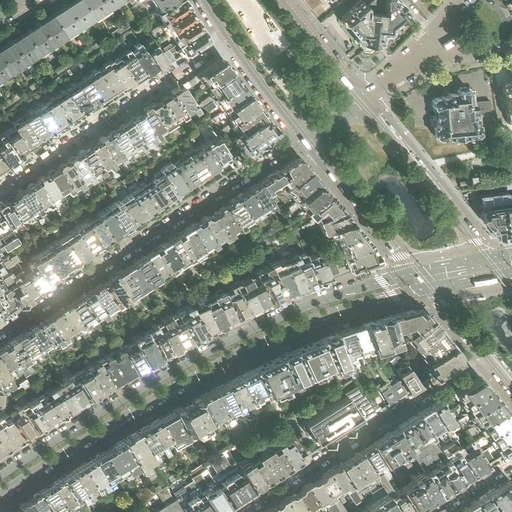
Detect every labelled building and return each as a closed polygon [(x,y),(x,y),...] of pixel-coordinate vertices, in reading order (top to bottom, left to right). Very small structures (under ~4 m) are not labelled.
[(92,17),(80,0),(74,0),(52,15),(65,35),(77,27),(78,29),(81,28),(80,25),(92,17)] [(118,0),(80,0),(92,17),(105,9),(106,11),(109,10),(107,7),(118,0)] [(174,0),(135,0),(137,3),(138,2),(140,5),(148,0),(149,2),(151,0),(153,0),(159,10),(174,0)] [(163,24),(187,8),(187,7),(188,7),(188,4),(186,0),(183,0),(174,0),(159,10),(156,12),(163,22),(162,23),(163,24)] [(381,34),(383,14),(372,1),(366,7),(360,0),(350,9),(352,11),(349,14),(347,11),(339,17),(339,18),(340,19),(340,20),(340,22),(341,23),(343,24),(345,25),(346,25),(356,37),(355,40),(358,44),(361,44),(363,47),(368,47),(371,45),(376,45),(377,41),(380,42),(381,34)] [(407,15),(401,8),(402,7),(399,3),(398,4),(394,0),(373,0),(372,1),(383,14),(381,34),(387,35),(391,32),(391,28),(399,21),(401,21),(405,18),(406,15),(407,15)] [(169,33),(194,17),(187,8),(163,24),(169,33)] [(65,35),(52,15),(23,33),(37,53),(49,45),(51,47),(54,45),(52,43),(65,35)] [(135,23),(130,15),(125,18),(130,26),(135,23)] [(176,44),(201,28),(198,24),(199,21),(197,18),(194,17),(169,33),(176,44)] [(121,32),(129,27),(126,22),(118,28),(121,32)] [(153,29),(149,22),(143,26),(147,33),(151,30),(153,29)] [(121,32),(118,28),(109,34),(112,38),(121,32)] [(183,55),(206,40),(206,39),(207,35),(205,32),(203,32),(201,28),(176,44),(172,47),(165,52),(163,53),(170,63),(175,60),(172,56),(171,54),(179,49),(183,55)] [(37,53),(23,33),(0,48),(0,56),(9,71),(22,63),(23,65),(26,64),(24,61),(37,53)] [(167,62),(161,54),(150,38),(145,41),(147,44),(142,48),(154,68),(156,70),(159,70),(162,68),(163,65),(167,62)] [(93,50),(103,43),(101,39),(91,46),(93,50)] [(154,68),(142,48),(139,43),(134,46),(135,49),(130,52),(143,73),(144,74),(147,75),(150,73),(151,70),(154,68)] [(165,52),(172,47),(170,43),(163,48),(165,52)] [(93,50),(91,46),(83,50),(86,55),(93,50)] [(143,73),(130,52),(128,50),(124,53),(124,54),(118,58),(133,80),(136,81),(139,79),(140,76),(143,73)] [(0,76),(9,71),(0,56),(0,76)] [(66,68),(74,63),(71,58),(63,64),(66,68)] [(133,80),(118,58),(112,62),(112,60),(106,63),(121,85),(122,87),(126,85),(133,80)] [(207,87),(231,69),(225,62),(224,62),(222,60),(219,59),(196,74),(200,81),(202,80),(207,87)] [(121,85),(106,63),(105,62),(101,64),(102,66),(96,70),(110,92),(113,93),(117,90),(117,88),(121,85)] [(66,68),(63,64),(54,70),(57,74),(66,68)] [(110,92),(96,70),(95,68),(91,71),(91,73),(85,77),(100,99),(103,100),(106,97),(107,95),(107,94),(110,92)] [(203,106),(239,81),(236,77),(231,69),(207,87),(210,92),(209,93),(210,95),(200,103),(203,106)] [(100,99),(85,77),(84,75),(79,78),(80,80),(75,83),(89,106),(92,107),(96,104),(96,102),(96,101),(100,99)] [(185,89),(198,81),(195,75),(182,84),(185,89)] [(39,86),(47,80),(44,76),(36,82),(39,86)] [(511,80),(511,81),(510,82),(501,83),(503,96),(500,96),(502,108),(505,107),(508,123),(511,122),(511,80)] [(223,110),(247,93),(242,85),(239,81),(203,106),(202,107),(203,107),(198,110),(202,115),(217,104),(217,105),(219,103),(223,110)] [(39,86),(36,82),(28,87),(31,91),(39,86)] [(89,106),(75,83),(74,82),(69,85),(70,86),(64,90),(75,108),(78,113),(79,113),(81,114),(85,111),(86,108),(85,108),(89,106)] [(197,108),(185,89),(182,84),(170,92),(171,94),(183,111),(189,107),(192,112),(197,108)] [(490,115),(489,100),(476,101),(476,103),(474,103),(471,103),(471,102),(469,102),(468,90),(467,90),(465,87),(459,88),(458,90),(457,90),(457,93),(448,93),(446,94),(445,94),(444,95),(444,97),(434,98),(432,100),(432,108),(435,109),(436,126),(434,128),(435,137),(437,138),(450,137),(450,139),(451,139),(451,140),(463,139),(463,138),(463,136),(466,136),(476,135),(478,133),(477,123),(479,123),(479,116),(490,115)] [(75,108),(64,90),(63,89),(59,91),(60,93),(53,97),(61,109),(68,120),(71,120),(74,118),(75,115),(78,113),(75,108)] [(250,108),(256,104),(247,93),(223,110),(228,116),(226,118),(230,123),(250,108)] [(11,104),(20,98),(17,94),(9,100),(11,104)] [(185,115),(183,111),(171,94),(168,96),(165,95),(159,99),(160,101),(165,108),(174,123),(185,115)] [(61,109),(53,97),(53,96),(48,99),(49,100),(43,104),(57,127),(58,127),(60,127),(64,125),(64,122),(68,120),(61,109)] [(11,104),(9,100),(1,105),(4,109),(11,104)] [(174,123),(165,108),(160,101),(157,103),(154,102),(148,106),(150,108),(163,130),(174,123)] [(57,127),(43,104),(42,103),(38,106),(38,107),(32,111),(47,133),(47,134),(50,134),(53,132),(54,129),(57,127)] [(240,133),(264,115),(258,107),(258,108),(256,104),(250,108),(230,123),(234,128),(236,126),(240,133)] [(163,130),(150,108),(148,106),(141,110),(142,111),(138,113),(139,114),(138,114),(154,138),(159,135),(158,133),(163,130)] [(47,133),(32,111),(31,109),(26,112),(28,116),(23,120),(37,142),(43,138),(42,138),(43,136),(47,133)] [(154,138),(138,114),(135,116),(133,116),(129,118),(129,121),(128,121),(143,143),(149,140),(149,141),(154,138)] [(266,138),(276,131),(276,130),(270,122),(269,123),(264,116),(265,116),(264,115),(240,133),(237,135),(237,136),(224,146),(230,154),(243,144),(249,151),(258,144),(260,147),(262,147),(268,143),(268,141),(266,138)] [(37,142),(23,120),(17,123),(15,120),(10,123),(12,126),(26,147),(29,145),(32,145),(37,142)] [(143,143),(128,121),(125,123),(122,123),(119,125),(118,127),(119,127),(118,128),(133,150),(139,146),(139,147),(144,144),(143,143)] [(26,147),(12,126),(1,134),(17,157),(26,151),(27,148),(26,147)] [(134,151),(133,150),(118,128),(115,130),(112,129),(109,131),(108,134),(123,156),(129,153),(129,154),(134,151)] [(18,158),(17,157),(1,134),(0,134),(0,155),(1,157),(8,168),(16,163),(14,161),(18,158)] [(123,156),(108,134),(105,136),(102,136),(99,138),(98,141),(97,141),(112,163),(119,159),(119,161),(124,158),(123,156)] [(210,138),(203,142),(219,167),(220,166),(222,167),(226,164),(226,161),(231,158),(226,151),(217,138),(216,137),(211,140),(210,138)] [(112,163),(97,141),(94,143),(92,143),(89,145),(88,147),(87,148),(102,170),(108,167),(108,168),(113,165),(112,163)] [(203,142),(192,149),(194,152),(209,176),(209,175),(214,172),(215,169),(219,167),(203,142)] [(176,149),(181,156),(197,181),(201,178),(204,179),(209,176),(194,152),(192,149),(186,153),(185,151),(183,153),(179,147),(176,149)] [(102,170),(87,148),(84,150),(82,149),(78,151),(78,154),(77,155),(92,177),(97,173),(98,175),(103,171),(102,170)] [(93,178),(92,177),(77,155),(74,156),(71,156),(68,158),(67,161),(82,183),(87,180),(88,181),(93,178)] [(197,181),(181,156),(176,159),(178,162),(173,165),(187,189),(193,186),(194,183),(197,181)] [(0,173),(8,168),(1,157),(0,157),(0,173)] [(285,190),(309,170),(300,160),(300,159),(295,159),(284,166),(283,169),(286,174),(283,176),(284,178),(271,186),(277,193),(284,189),(285,190)] [(82,183),(67,161),(64,163),(61,163),(58,165),(57,167),(57,168),(71,190),(77,186),(78,188),(83,185),(82,183)] [(187,189),(173,165),(166,169),(165,167),(159,170),(176,194),(179,192),(182,193),(183,194),(186,192),(185,191),(187,189)] [(71,190),(57,168),(54,170),(51,169),(47,172),(48,172),(47,174),(46,175),(60,196),(66,192),(67,194),(72,191),(71,190)] [(271,186),(284,178),(283,176),(286,174),(283,169),(280,171),(277,170),(266,177),(259,182),(271,201),(275,198),(274,196),(277,193),(271,186)] [(176,194),(159,170),(159,171),(153,175),(155,178),(151,181),(165,202),(169,200),(172,201),(176,198),(177,196),(176,194)] [(318,182),(312,175),(313,175),(309,170),(285,190),(294,202),(296,200),(318,182),(319,182),(318,182)] [(62,198),(60,196),(46,175),(44,177),(41,176),(37,178),(37,179),(37,181),(36,182),(50,203),(56,198),(57,200),(62,198)] [(166,203),(165,202),(151,181),(141,187),(155,209),(158,207),(161,208),(165,205),(166,203)] [(51,204),(50,203),(36,182),(33,183),(31,183),(27,185),(27,188),(26,188),(40,209),(45,206),(46,208),(51,204)] [(271,201),(259,182),(247,189),(263,213),(274,206),(271,201)] [(304,211),(327,193),(324,189),(318,182),(296,200),(304,211)] [(155,209),(141,187),(130,194),(144,216),(147,214),(150,215),(154,212),(155,209)] [(40,209),(26,188),(23,190),(21,189),(17,192),(17,194),(16,195),(30,216),(35,212),(36,214),(41,211),(40,209)] [(263,213),(247,189),(235,197),(250,220),(250,221),(263,213)] [(511,236),(511,193),(507,194),(506,192),(479,196),(479,198),(470,205),(477,214),(480,214),(480,218),(491,231),(495,230),(496,237),(498,239),(503,238),(511,236)] [(316,220),(342,210),(341,209),(333,200),(334,200),(327,193),(304,211),(311,218),(309,220),(310,222),(314,221),(317,220),(316,220)] [(144,216),(130,194),(120,200),(117,195),(116,196),(119,201),(133,223),(136,224),(140,221),(140,219),(140,218),(144,216)] [(30,216),(16,195),(13,197),(11,196),(7,198),(6,201),(20,222),(25,219),(26,221),(31,218),(30,216)] [(250,220),(235,197),(227,202),(229,204),(225,206),(238,228),(239,229),(244,226),(243,224),(250,220)] [(21,224),(20,222),(6,201),(3,203),(2,201),(0,202),(0,214),(2,217),(3,218),(7,224),(10,229),(15,226),(16,227),(21,224)] [(133,223),(119,201),(118,202),(118,201),(107,208),(122,230),(124,231),(129,228),(129,226),(133,223)] [(238,228),(225,206),(222,206),(217,208),(217,211),(213,214),(227,237),(232,234),(231,232),(238,228)] [(122,230),(107,208),(96,215),(112,239),(118,235),(118,233),(122,230)] [(351,222),(346,215),(342,210),(316,220),(317,220),(322,233),(326,231),(326,233),(351,222)] [(112,239),(96,215),(89,220),(87,217),(86,218),(82,213),(79,214),(85,222),(84,223),(100,245),(103,242),(106,243),(112,239)] [(227,237),(213,214),(209,216),(206,216),(202,219),(201,221),(215,243),(222,238),(223,240),(227,237)] [(216,244),(215,243),(201,221),(197,224),(196,222),(188,227),(203,250),(210,246),(210,247),(216,244)] [(360,233),(361,233),(354,225),(354,226),(351,222),(326,233),(331,245),(360,233)] [(100,245),(84,223),(74,229),(88,252),(92,249),(92,250),(95,250),(99,247),(100,245)] [(0,235),(10,229),(7,224),(1,228),(0,227),(0,235)] [(203,250),(188,227),(177,234),(194,260),(199,256),(198,255),(204,251),(203,250)] [(0,253),(9,248),(18,241),(15,236),(14,236),(10,229),(0,235),(0,253)] [(88,252),(74,229),(68,234),(68,235),(63,238),(78,260),(85,256),(90,253),(88,252)] [(334,258),(370,245),(370,244),(364,237),(360,233),(331,245),(326,247),(328,251),(331,250),(334,258)] [(194,260),(177,234),(166,241),(182,265),(188,261),(189,263),(194,260)] [(78,260),(63,238),(57,242),(56,241),(52,244),(67,268),(71,265),(71,266),(78,261),(78,260)] [(182,265),(166,241),(156,248),(172,274),(177,270),(176,269),(182,265)] [(67,268),(52,244),(45,248),(45,249),(40,252),(56,275),(63,270),(67,268)] [(378,262),(380,258),(378,254),(374,253),(373,253),(370,245),(334,258),(323,263),(329,279),(348,272),(360,267),(360,269),(366,266),(366,267),(378,262)] [(172,274),(156,248),(145,255),(159,277),(160,279),(167,275),(167,276),(172,274)] [(303,288),(289,256),(290,256),(288,251),(279,255),(281,259),(278,260),(292,292),(303,288)] [(56,275),(40,252),(35,256),(34,255),(28,259),(29,259),(47,285),(51,283),(48,279),(56,275)] [(329,279),(323,263),(319,252),(307,257),(304,252),(303,253),(315,283),(324,280),(329,279)] [(0,269),(6,266),(17,259),(13,253),(0,261),(0,269)] [(315,283),(303,253),(295,256),(294,254),(290,256),(289,256),(303,288),(304,287),(304,288),(315,283)] [(159,277),(145,255),(144,255),(138,260),(137,260),(134,262),(149,286),(155,283),(153,281),(159,277)] [(47,285),(29,259),(24,262),(26,265),(20,269),(22,272),(36,292),(47,285)] [(292,292),(278,260),(268,264),(266,265),(281,296),(282,296),(292,292)] [(149,286),(134,262),(129,265),(123,269),(137,291),(143,288),(144,289),(149,286)] [(281,296),(266,265),(266,264),(253,271),(252,271),(253,274),(267,302),(268,302),(281,296)] [(256,307),(243,279),(243,278),(238,267),(235,268),(239,275),(234,278),(236,281),(231,283),(246,312),(256,307)] [(137,291),(123,269),(116,274),(112,276),(127,300),(132,297),(131,295),(137,291)] [(0,285),(1,285),(0,283),(0,280),(2,279),(4,283),(11,279),(12,279),(11,277),(13,276),(12,275),(10,271),(0,277),(0,285)] [(36,292),(22,272),(12,279),(11,279),(14,284),(18,290),(27,302),(30,300),(30,299),(36,296),(36,295),(36,292)] [(267,302),(253,274),(243,278),(243,279),(256,307),(257,307),(267,302)] [(127,300),(112,276),(108,279),(102,283),(116,305),(122,301),(123,303),(127,300)] [(116,305),(102,283),(101,283),(94,288),(91,290),(107,315),(112,312),(111,310),(117,306),(116,305)] [(246,312),(231,283),(227,286),(228,288),(222,292),(235,317),(246,312)] [(0,301),(2,300),(0,297),(4,295),(6,297),(11,294),(18,290),(14,284),(0,293),(0,301)] [(224,323),(209,294),(211,293),(209,289),(198,295),(200,299),(199,300),(213,328),(214,328),(224,323)] [(27,302),(18,290),(11,294),(19,307),(27,302)] [(107,315),(91,290),(90,290),(86,293),(79,297),(94,321),(100,317),(101,319),(104,316),(109,323),(111,322),(108,317),(106,315),(107,315)] [(235,317),(222,292),(221,291),(215,294),(214,292),(211,293),(209,294),(224,323),(225,323),(225,322),(235,317)] [(0,319),(19,307),(11,294),(6,297),(2,300),(0,301),(0,319)] [(94,321),(79,297),(72,302),(68,304),(84,329),(85,331),(89,336),(91,335),(88,330),(90,328),(88,325),(94,321)] [(213,328),(199,300),(194,302),(195,304),(189,308),(203,334),(203,333),(213,328)] [(84,329),(68,304),(64,306),(65,307),(58,311),(72,333),(77,330),(79,333),(84,329)] [(203,334),(189,308),(188,305),(175,312),(176,314),(190,340),(203,334)] [(398,314),(390,316),(395,330),(399,328),(406,336),(429,318),(428,318),(428,316),(425,312),(423,312),(423,311),(421,312),(421,311),(419,309),(416,311),(415,310),(415,309),(414,310),(398,314)] [(72,333),(58,311),(50,315),(51,316),(47,318),(63,343),(68,340),(66,337),(72,333)] [(190,340),(176,314),(169,318),(168,315),(164,318),(179,346),(180,346),(179,346),(190,340)] [(399,344),(395,330),(390,316),(376,320),(376,321),(384,348),(399,344)] [(63,343),(47,318),(43,320),(43,321),(36,325),(51,347),(57,343),(58,346),(63,343)] [(179,346),(164,318),(160,320),(161,322),(155,326),(168,352),(169,352),(179,346)] [(439,329),(430,318),(429,318),(406,336),(411,342),(410,343),(414,349),(416,348),(439,329)] [(384,348),(376,321),(371,322),(362,324),(371,351),(371,352),(384,348)] [(168,352),(155,326),(153,323),(149,325),(150,327),(143,331),(158,357),(168,352)] [(371,351),(362,324),(349,328),(358,355),(360,354),(362,356),(365,354),(366,352),(371,351)] [(51,348),(51,347),(36,325),(29,329),(29,330),(26,332),(41,357),(46,354),(45,352),(51,348)] [(358,355),(349,328),(336,333),(347,359),(358,355)] [(425,362),(453,346),(439,329),(416,348),(421,354),(421,355),(420,356),(425,362)] [(158,357),(143,331),(130,338),(131,340),(145,364),(145,365),(158,357)] [(41,357),(26,332),(22,334),(15,339),(29,362),(35,358),(36,360),(41,357)] [(347,359),(336,333),(320,339),(331,368),(333,372),(335,372),(338,373),(342,372),(343,369),(350,366),(347,359)] [(29,362),(15,339),(8,343),(4,345),(20,370),(25,367),(24,365),(29,362)] [(331,368),(320,339),(320,340),(307,345),(320,377),(327,374),(326,370),(331,368)] [(145,364),(131,340),(119,348),(133,371),(145,364)] [(20,370),(4,345),(1,348),(1,347),(0,347),(0,361),(9,375),(14,371),(15,373),(20,370)] [(320,377),(307,345),(293,351),(305,379),(311,377),(313,380),(320,377)] [(432,376),(458,359),(456,355),(457,354),(457,352),(454,347),(454,348),(452,347),(452,346),(453,346),(425,362),(424,363),(428,370),(432,376)] [(133,371),(119,348),(107,355),(121,378),(133,371)] [(305,379),(293,351),(280,357),(291,386),(293,388),(300,385),(298,382),(305,379)] [(121,378),(107,355),(96,361),(110,384),(121,378)] [(291,386),(280,357),(266,363),(280,395),(288,391),(287,388),(291,386)] [(9,375),(0,361),(0,385),(3,390),(12,391),(17,388),(9,375)] [(110,384),(96,361),(85,368),(99,391),(110,384)] [(416,369),(421,365),(418,361),(410,366),(412,371),(416,369)] [(419,384),(411,372),(406,364),(405,362),(400,365),(401,366),(395,371),(408,391),(419,384)] [(280,395),(266,363),(253,370),(253,369),(252,370),(266,397),(272,394),(274,397),(280,395)] [(99,391),(85,368),(73,375),(87,398),(99,391)] [(63,378),(58,369),(54,371),(59,381),(63,378)] [(266,397),(252,370),(241,375),(236,378),(242,391),(248,388),(254,401),(253,401),(256,406),(267,400),(266,397)] [(87,398),(73,375),(62,382),(76,404),(76,405),(87,398)] [(421,377),(418,379),(420,383),(427,379),(424,375),(421,377)] [(459,403),(486,386),(480,379),(475,377),(474,378),(450,393),(452,396),(454,399),(456,398),(459,403)] [(254,401),(248,388),(242,391),(236,378),(232,380),(224,384),(238,411),(241,417),(245,414),(247,410),(245,405),(253,401),(254,401)] [(360,421),(374,412),(353,378),(340,387),(340,386),(331,392),(332,393),(327,396),(330,400),(335,397),(337,401),(302,422),(303,424),(301,425),(303,429),(306,433),(307,435),(309,434),(314,441),(318,439),(322,446),(332,439),(330,437),(338,431),(340,434),(350,428),(348,425),(359,419),(360,421)] [(406,392),(398,380),(393,383),(391,380),(386,382),(387,384),(397,398),(405,393),(406,392)] [(76,404),(62,382),(51,388),(66,411),(76,404)] [(238,411),(224,384),(223,384),(216,388),(212,390),(226,419),(232,416),(232,414),(238,411)] [(397,398),(387,384),(384,386),(386,388),(380,392),(388,404),(397,398)] [(467,413),(494,397),(492,393),(489,390),(486,386),(459,403),(462,409),(464,408),(467,413)] [(66,411),(51,388),(41,395),(55,417),(66,411)] [(226,419),(212,390),(207,393),(200,396),(199,397),(213,423),(213,424),(220,420),(221,421),(226,419)] [(55,417),(41,395),(30,401),(45,424),(55,417)] [(478,423),(479,422),(503,407),(498,400),(495,397),(494,396),(494,397),(467,413),(470,419),(474,417),(478,423)] [(207,426),(213,423),(199,397),(186,404),(202,433),(209,429),(207,426)] [(379,408),(373,399),(368,402),(374,412),(379,408)] [(453,422),(458,420),(453,413),(449,415),(439,400),(429,407),(448,438),(450,440),(456,437),(450,427),(452,428),(454,426),(454,425),(455,424),(453,422)] [(45,424),(30,401),(20,408),(34,430),(45,424)] [(34,430),(20,408),(17,404),(12,408),(14,410),(7,415),(21,438),(22,438),(30,433),(34,430)] [(202,433),(186,404),(173,411),(187,437),(194,433),(195,436),(202,433)] [(448,438),(429,407),(418,414),(437,444),(448,438)] [(488,432),(511,417),(508,413),(503,407),(479,422),(483,428),(479,430),(482,435),(488,432)] [(187,437),(173,411),(158,419),(171,444),(172,445),(187,437)] [(437,444),(418,414),(396,428),(411,452),(417,462),(439,447),(437,444)] [(21,438),(7,415),(1,419),(1,418),(0,418),(0,426),(7,438),(11,444),(15,441),(15,442),(21,438)] [(270,426),(264,415),(259,417),(265,428),(270,426)] [(497,442),(511,432),(511,418),(511,417),(488,432),(491,438),(488,440),(491,446),(497,442)] [(171,444),(158,419),(147,425),(161,451),(165,457),(167,455),(165,453),(168,451),(166,448),(171,444)] [(161,451),(147,425),(137,431),(153,459),(160,472),(165,469),(162,465),(162,464),(156,453),(161,451)] [(7,438),(0,426),(0,449),(1,451),(1,450),(4,450),(7,448),(8,446),(4,440),(7,438)] [(411,452),(396,428),(370,444),(384,466),(395,459),(394,457),(396,456),(399,461),(400,462),(404,460),(404,458),(403,456),(411,452)] [(153,459),(137,431),(128,437),(122,440),(137,466),(140,471),(148,466),(146,463),(153,459)] [(300,460),(284,433),(283,432),(271,439),(271,440),(275,445),(289,467),(300,460)] [(500,456),(511,448),(511,432),(497,442),(500,448),(496,450),(500,456)] [(486,465),(476,448),(468,436),(464,439),(468,445),(461,449),(458,443),(453,446),(471,474),(486,465)] [(240,443),(242,448),(255,443),(252,438),(240,443)] [(137,466),(122,440),(116,444),(115,444),(112,446),(129,475),(134,472),(132,469),(137,466)] [(471,474),(453,446),(450,440),(439,447),(460,481),(471,474)] [(392,477),(384,466),(370,444),(359,451),(373,473),(377,470),(378,474),(375,476),(380,484),(387,481),(392,477)] [(289,467),(275,445),(260,455),(267,466),(272,463),(279,473),(289,467)] [(129,475),(112,446),(108,449),(101,453),(117,478),(122,475),(124,478),(129,475)] [(460,481),(439,447),(417,462),(424,473),(438,496),(460,481)] [(375,476),(373,473),(359,451),(337,465),(338,467),(349,484),(351,487),(358,498),(369,491),(380,484),(375,476)] [(117,478),(101,453),(95,457),(95,456),(91,459),(109,487),(114,484),(112,481),(117,478)] [(264,483),(250,461),(245,454),(235,461),(235,462),(249,484),(254,481),(257,486),(258,485),(259,486),(264,483)] [(279,473),(272,463),(267,466),(260,455),(250,461),(264,483),(279,473)] [(109,487),(91,459),(87,461),(81,465),(81,466),(97,491),(102,487),(104,491),(109,487)] [(252,490),(249,484),(235,462),(221,471),(223,475),(213,481),(214,484),(216,488),(228,505),(252,490)] [(97,491),(81,466),(74,470),(74,469),(70,472),(93,507),(97,504),(94,498),(93,499),(92,498),(93,497),(92,494),(97,491)] [(351,487),(349,484),(338,467),(334,469),(331,469),(327,471),(339,491),(343,488),(352,502),(358,498),(351,487)] [(217,511),(228,505),(216,488),(214,489),(212,486),(214,484),(213,481),(210,476),(204,469),(191,477),(188,471),(187,472),(212,511),(217,511)] [(334,494),(339,491),(327,471),(322,474),(321,477),(317,480),(330,501),(337,511),(343,508),(334,494)] [(93,507),(70,472),(66,474),(60,479),(76,504),(82,500),(83,503),(88,500),(90,503),(86,505),(89,509),(93,507)] [(212,511),(187,472),(178,478),(174,473),(168,477),(171,483),(167,485),(176,498),(184,511),(212,511)] [(438,496),(424,473),(417,477),(418,478),(416,479),(414,476),(413,475),(410,477),(410,479),(412,483),(400,490),(413,511),(427,502),(426,501),(430,498),(431,500),(438,496)] [(76,504),(60,479),(53,483),(50,486),(66,511),(73,511),(74,511),(71,507),(76,504)] [(511,511),(511,485),(511,486),(508,479),(496,488),(509,510),(510,511),(511,511)] [(330,501),(317,480),(313,482),(309,483),(309,482),(305,485),(318,504),(322,501),(328,511),(336,511),(337,511),(330,501)] [(411,511),(413,511),(400,490),(399,489),(395,492),(392,489),(387,481),(380,484),(386,493),(390,491),(393,493),(388,497),(397,511),(411,511)] [(397,511),(388,497),(386,493),(380,484),(369,491),(375,500),(382,511),(397,511)] [(315,511),(313,508),(317,504),(318,504),(305,485),(301,488),(299,491),(296,493),(307,511),(310,509),(312,511),(315,511)] [(66,511),(50,486),(46,488),(46,487),(38,492),(51,511),(66,511)] [(154,494),(149,486),(139,492),(144,500),(154,494)] [(510,511),(509,510),(496,488),(484,495),(495,511),(510,511)] [(51,511),(38,492),(32,497),(32,498),(29,500),(36,511),(51,511)] [(307,511),(296,493),(292,496),(288,496),(284,498),(292,511),(307,511)] [(495,511),(484,495),(472,503),(477,511),(495,511)] [(184,511),(176,498),(154,511),(144,511),(140,506),(130,511),(184,511)] [(292,511),(284,498),(280,501),(278,504),(274,507),(277,511),(292,511)] [(36,511),(29,500),(25,503),(23,503),(20,505),(19,507),(21,511),(36,511)] [(382,511),(375,500),(364,507),(365,508),(367,511),(382,511)] [(477,511),(472,503),(461,510),(462,511),(477,511)]
